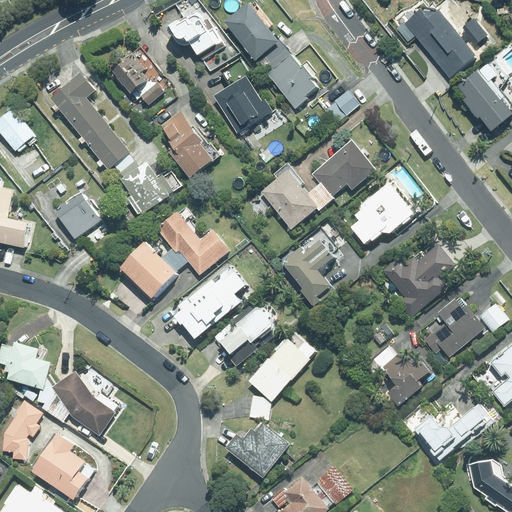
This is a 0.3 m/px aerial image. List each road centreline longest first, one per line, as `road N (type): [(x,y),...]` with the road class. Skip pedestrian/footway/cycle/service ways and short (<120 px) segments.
road 1 (residential): [(327,0),(511,239)]
road 2 (residential): [(175,466),(189,424),(170,373),(69,302),(0,280)]
road 3 (secondary): [(110,0),(0,61)]
